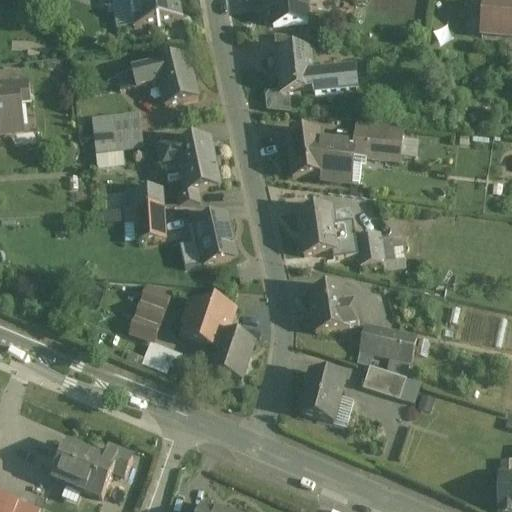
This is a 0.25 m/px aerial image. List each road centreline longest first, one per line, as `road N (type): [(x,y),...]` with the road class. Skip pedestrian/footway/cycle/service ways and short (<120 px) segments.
road 1 (residential): [(253,445),(273,394),(282,331),(212,0)]
road 2 (residential): [(253,445),(0,342)]
road 3 (residential): [(411,511),(253,445)]
